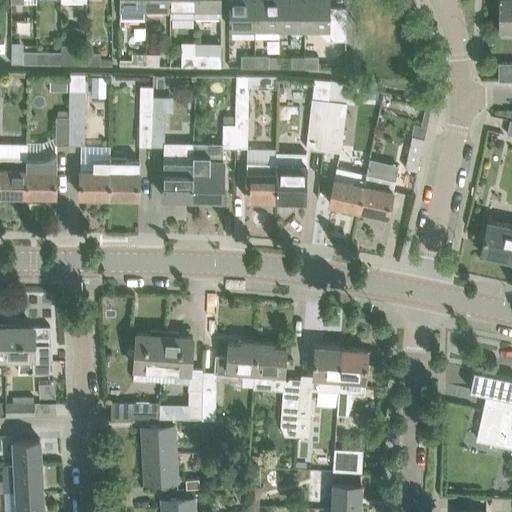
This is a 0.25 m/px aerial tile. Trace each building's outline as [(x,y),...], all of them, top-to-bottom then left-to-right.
[(145,18),(145,5),(144,0),(119,0),(120,18),(145,18)] [(195,0),(170,0),(170,5),(170,17),(195,17),(195,5),(195,0)] [(195,17),(219,17),(219,5),(221,5),(220,0),(195,0),(195,5),(195,17)] [(255,25),(254,0),(228,0),(229,25),(254,25),(255,25)] [(254,37),(279,37),(279,25),(280,25),(279,0),(254,0),(255,25),(254,25),(254,37)] [(304,0),(279,0),(280,25),(304,25),(304,0)] [(330,0),(304,0),(304,25),(318,25),(318,29),(328,39),(346,40),(346,7),(330,7),(330,0)] [(511,0),(498,0),(499,28),(511,27),(511,0)] [(60,51),(62,51),(63,63),(86,63),(86,51),(73,51),(73,44),(60,44),(60,51)] [(23,50),(23,63),(37,63),(36,50),(23,50)] [(62,51),(60,51),(36,50),(37,63),(63,63),(62,51)] [(100,57),(100,51),(86,51),(86,63),(111,64),(111,58),(100,57)] [(119,57),(119,65),(145,64),(145,52),(131,52),(131,57),(119,57)] [(159,52),(145,52),(145,64),(159,64),(159,52)] [(181,53),(181,65),(195,65),(195,53),(181,53)] [(220,65),(220,53),(195,53),(195,65),(220,65)] [(241,54),(241,66),(255,66),(255,54),(241,54)] [(279,67),(279,55),(255,54),(255,66),(279,67)] [(290,55),(290,67),(304,67),(304,55),(290,55)] [(318,67),(318,56),(304,55),(304,67),(318,67)] [(511,61),(498,61),(498,79),(511,79),(511,61)] [(80,169),(80,195),(109,195),(110,159),(110,144),(84,144),(85,72),(69,72),(68,116),(69,116),(68,144),(80,144),(80,169)] [(151,145),(152,95),(153,85),(153,74),(140,73),(139,145),(151,145)] [(236,74),(235,115),(234,146),(248,147),(249,74),(236,74)] [(92,76),(92,96),(106,96),(106,76),(92,76)] [(312,92),(305,147),(323,149),(331,81),(331,80),(314,78),(312,92)] [(331,81),(323,149),(340,151),(347,102),(354,103),(357,85),(331,81)] [(278,92),(277,104),(285,104),(286,92),(278,92)] [(164,145),(163,196),(192,197),(192,142),(164,141),(165,110),(162,110),(162,96),(152,95),(151,145),(164,145)] [(417,170),(430,111),(424,109),(422,122),(421,124),(414,123),(411,140),(405,167),(417,170)] [(28,114),(27,122),(36,122),(36,115),(28,114)] [(56,115),(55,143),(68,144),(69,116),(68,116),(56,115)] [(222,197),(223,146),(234,146),(235,115),(223,115),(223,142),(192,142),(192,197),(222,197)] [(0,193),(26,194),(27,157),(26,157),(26,144),(0,143),(0,193)] [(27,157),(26,194),(56,194),(56,169),(57,152),(43,158),(27,157)] [(329,202),(358,208),(365,172),(366,173),(370,158),(370,155),(354,152),(353,158),(339,155),(329,202)] [(365,172),(358,208),(387,215),(395,179),(398,164),(370,158),(366,173),(365,172)] [(139,196),(140,160),(110,159),(109,195),(139,196)] [(247,161),(246,198),(276,198),(276,162),(247,161)] [(293,162),(276,162),(276,198),(305,199),(306,174),(306,162),(293,162)] [(489,216),(481,252),(511,259),(511,257),(511,225),(491,221),(492,217),(489,216)] [(53,369),(50,325),(5,325),(5,357),(18,357),(18,364),(18,372),(53,369)] [(161,367),(164,334),(136,332),(133,378),(146,379),(147,366),(161,367)] [(164,334),(161,367),(177,369),(177,381),(189,382),(193,336),(164,334)] [(243,374),(242,384),(254,384),(255,370),(257,341),(242,340),(241,342),(228,341),(227,355),(216,354),(215,372),(243,374)] [(280,423),(284,433),(296,434),(300,378),(288,377),(287,381),(283,381),(286,345),(273,344),(273,342),(257,341),(255,370),(254,384),(253,387),(282,389),(280,423)] [(296,441),(309,442),(309,435),(313,389),(338,391),(341,347),(315,345),(313,379),(300,378),(296,434),(296,441)] [(365,379),(367,349),(341,347),(338,391),(345,392),(365,392),(365,379)] [(479,439),(505,444),(511,410),(511,376),(474,369),(470,389),(487,393),(482,414),(477,438),(479,439)] [(202,376),(202,387),(201,417),(215,417),(216,376),(202,376)] [(188,387),(187,417),(201,417),(202,387),(188,387)] [(34,402),(5,401),(5,414),(34,415),(34,402)] [(159,401),(133,401),(133,417),(159,417),(159,401)] [(174,424),(142,426),(143,454),(194,451),(201,451),(200,443),(175,444),(174,424)] [(40,438),(13,439),(14,464),(41,462),(40,438)] [(362,449),(334,447),(333,470),(362,471),(362,449)] [(145,482),(177,480),(176,457),(194,457),(194,451),(143,454),(145,482)] [(2,464),(3,486),(16,486),(16,490),(43,489),(41,462),(14,464),(2,464)] [(361,483),(333,481),(332,508),(360,509),(361,483)] [(247,486),(247,504),(258,504),(258,486),(247,486)] [(16,490),(17,511),(43,511),(43,489),(16,490)] [(194,511),(194,496),(162,498),(162,511),(194,511)]
